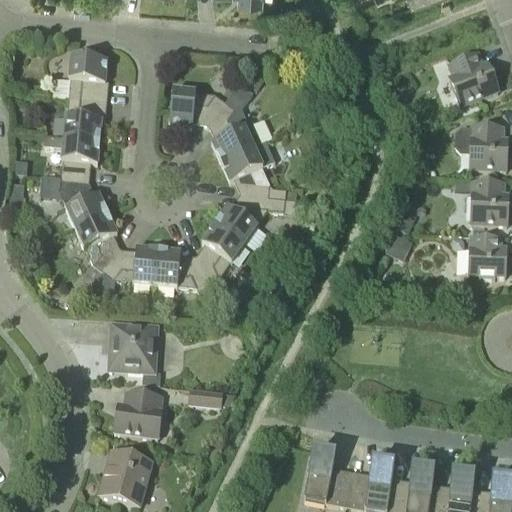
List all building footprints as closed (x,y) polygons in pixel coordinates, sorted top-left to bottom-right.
[(406,0),(410,9),(432,0),(406,0)] [(477,59),(449,70),(453,82),(448,84),(460,112),(498,97),(489,75),(487,68),(482,70),(477,59)] [(51,103),(68,104),(106,108),(108,96),(102,95),(102,89),(105,89),(107,66),(71,63),(69,86),(53,84),(51,103)] [(255,79),(248,89),(257,96),(264,85),(255,79)] [(225,108),(207,132),(218,140),(219,143),(211,147),(220,168),(264,148),(264,147),(261,149),(252,129),(248,131),(241,115),(253,100),(239,90),(225,108)] [(45,100),(45,91),(34,91),(34,100),(45,100)] [(197,125),(207,132),(225,108),(214,101),(195,99),(195,98),(172,96),(169,132),(192,134),(193,125),(197,125)] [(106,108),(68,104),(66,122),(65,122),(63,144),(99,147),(101,125),(99,125),(99,120),(105,121),(106,108)] [(412,143),(424,139),(419,127),(407,131),(412,143)] [(15,129),(14,136),(28,137),(28,130),(15,129)] [(471,132),(471,133),(461,133),(454,139),(453,153),(459,159),(470,160),(469,175),(506,176),(507,145),(502,145),(502,133),(471,132)] [(44,152),(63,153),(61,167),(62,167),(60,184),(89,187),(90,174),(85,174),(85,169),(97,170),(99,147),(63,144),(45,142),(44,152)] [(268,204),(285,205),(286,196),(272,195),(269,191),(262,174),(262,173),(274,168),(264,148),(220,168),(230,188),(238,184),(240,188),(239,201),(268,204)] [(14,167),(13,180),(27,181),(28,167),(14,167)] [(416,183),(429,183),(429,171),(416,171),(416,183)] [(88,200),(89,187),(60,184),(59,196),(58,196),(66,214),(65,214),(75,235),(107,220),(98,199),(89,203),(88,200)] [(472,186),(472,199),(471,199),(470,230),(507,231),(508,208),(502,208),(503,185),(485,184),(484,187),(472,186)] [(10,205),(23,206),(24,190),(11,189),(10,205)] [(314,199),(304,198),(303,206),(313,207),(314,199)] [(268,204),(239,201),(238,213),(235,217),(228,211),(215,230),(244,251),(257,232),(256,232),(267,216),(295,218),(296,206),(285,205),(268,204)] [(102,278),(103,279),(120,255),(110,248),(108,244),(117,240),(107,220),(75,235),(84,255),(85,255),(91,269),(80,285),(79,284),(67,299),(79,308),(102,278)] [(408,239),(413,229),(400,223),(395,233),(408,239)] [(226,288),(220,283),(230,268),(231,269),(244,251),(215,230),(202,248),(209,254),(207,257),(195,262),(211,296),(213,302),(220,296),(226,288)] [(391,261),(400,242),(394,240),(385,258),(391,261)] [(468,281),(478,282),(478,284),(495,285),(495,282),(505,283),(506,256),(500,256),(500,243),(471,242),(471,255),(469,254),(468,281)] [(132,288),(132,289),(155,291),(158,256),(136,253),(135,263),(131,263),(120,255),(103,279),(113,286),(132,288)] [(155,291),(177,294),(177,293),(196,294),(199,301),(211,296),(195,262),(184,268),(180,267),(180,258),(158,256),(155,291)] [(96,298),(92,295),(87,302),(91,305),(96,298)] [(159,378),(154,378),(157,333),(111,331),(110,351),(116,351),(116,357),(114,357),(113,373),(128,374),(127,378),(141,378),(140,390),(158,391),(159,378)] [(235,400),(190,395),(188,411),(219,415),(220,410),(228,414),(235,400)] [(161,416),(162,403),(125,398),(122,420),(116,419),(114,439),(157,445),(161,416)] [(335,511),(338,511),(344,511),(351,480),(332,477),(335,462),(314,459),(315,458),(313,457),(304,506),(335,511)] [(135,511),(139,511),(151,469),(111,459),(110,461),(115,462),(108,486),(104,485),(99,502),(135,511)] [(351,480),(344,511),(386,511),(391,488),(391,487),(394,472),(392,471),(392,472),(372,469),(369,484),(351,480)] [(391,488),(386,511),(428,511),(431,493),(432,493),(434,478),(432,477),(432,478),(411,475),(409,490),(391,487),(391,488)] [(431,493),(428,511),(469,511),(471,499),(472,499),(472,498),(474,483),(473,482),(472,483),(452,481),(450,496),(432,493),(431,493)] [(511,511),(511,503),(511,487),(492,486),(490,500),(472,498),(472,499),(471,499),(469,511),(511,511)]
